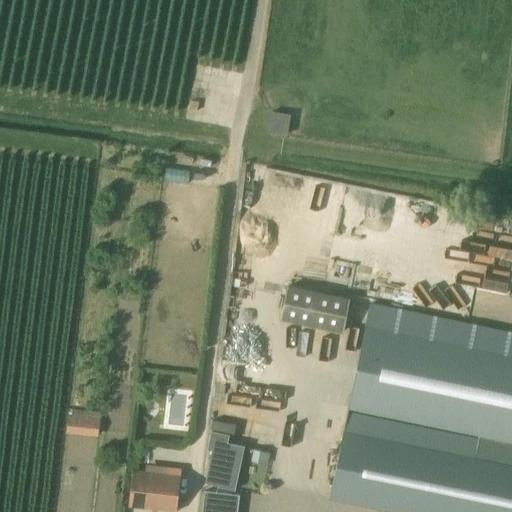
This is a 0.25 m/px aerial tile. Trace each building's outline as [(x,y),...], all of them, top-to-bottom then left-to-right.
[(197,107),(214,112),(218,94),(202,90),(197,107)] [(270,110),(268,130),(286,132),(289,113),(270,110)] [(350,299),(290,286),(283,319),(343,332),(350,299)] [(334,499),(398,511),(511,511),(511,333),(373,306),(334,499)] [(66,433),(98,437),(101,413),(70,409),(66,433)] [(235,488),(244,444),(229,441),(233,423),(215,419),(202,482),(235,488)] [(129,507),(170,511),(176,511),(181,475),(133,469),(129,507)] [(237,511),(239,495),(204,490),(201,511),(237,511)]
